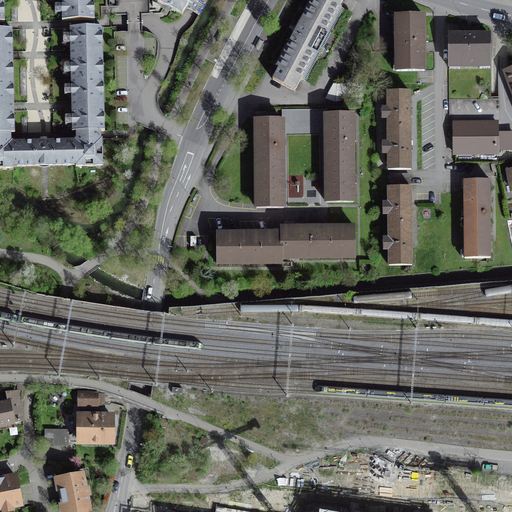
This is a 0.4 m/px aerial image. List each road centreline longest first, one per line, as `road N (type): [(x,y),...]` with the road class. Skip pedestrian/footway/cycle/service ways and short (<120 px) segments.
road 1 (secondary): [(141,388),(171,214),(268,0)]
road 2 (secondary): [(141,388),(114,511)]
